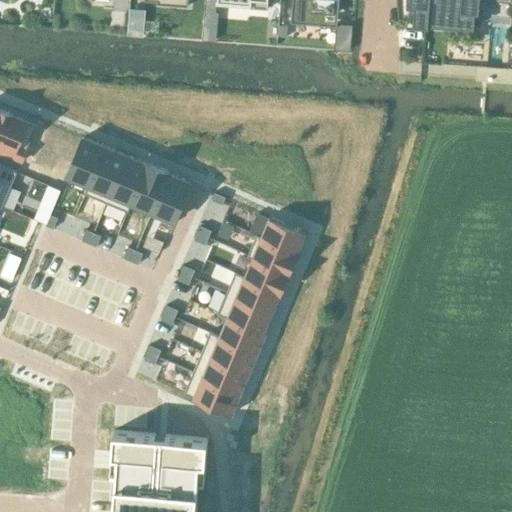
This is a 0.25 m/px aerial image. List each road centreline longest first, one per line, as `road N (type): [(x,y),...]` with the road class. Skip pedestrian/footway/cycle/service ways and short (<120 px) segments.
road 1 (residential): [(115,384),(202,180)]
road 2 (residential): [(0,504),(76,510),(87,385)]
